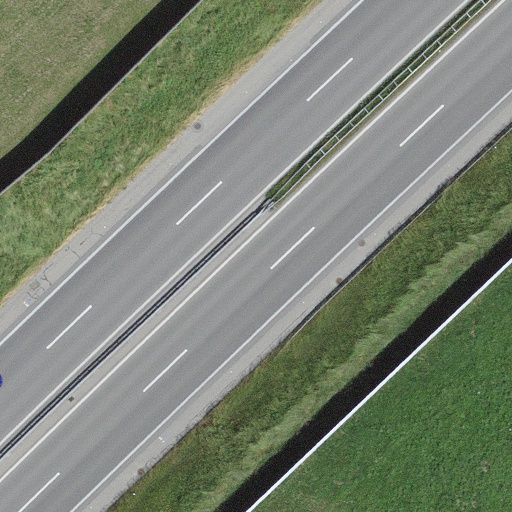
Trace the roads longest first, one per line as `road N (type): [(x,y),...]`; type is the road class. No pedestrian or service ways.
road 1 (motorway): [(7,511),(511,29)]
road 2 (motorway): [(402,0),(0,382)]
